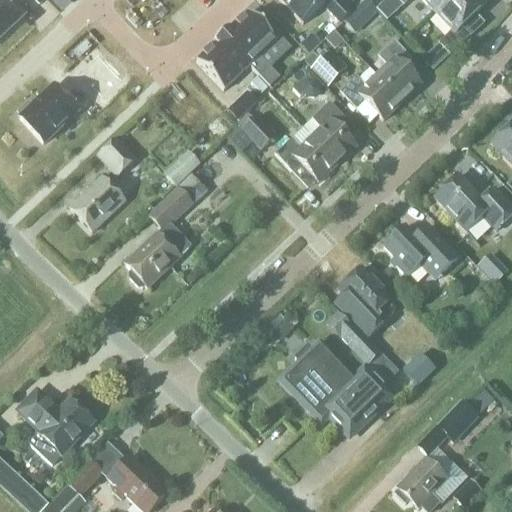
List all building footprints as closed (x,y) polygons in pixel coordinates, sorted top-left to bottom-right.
[(0,0),(0,40),(24,18),(7,0),(0,0)] [(276,0),(302,27),(325,6),(319,0),(276,0)] [(394,0),(403,9),(412,0),(420,0),(435,15),(450,0),(394,0)] [(450,0),(435,15),(452,33),(439,47),(450,58),(470,39),(462,30),(484,9),(475,0),(450,0)] [(342,25),(352,36),(377,14),(366,3),(342,25)] [(220,38),(249,69),(269,90),(279,81),(259,60),(279,41),(266,27),(263,30),(248,15),(229,33),(228,31),(220,38)] [(419,25),(410,32),(421,45),(429,38),(419,25)] [(223,94),(249,69),(220,38),(213,45),(215,47),(196,64),(223,94)] [(388,70),(377,80),(402,106),(421,88),(403,69),(411,61),(394,44),(378,59),(388,70)] [(328,89),(342,75),(346,72),(329,55),(325,58),(321,53),(306,67),(328,89)] [(103,99),(121,81),(98,57),(79,74),(103,99)] [(402,106),(377,80),(366,90),(356,80),(340,96),(356,113),(365,105),(383,124),(402,106)] [(18,117),(21,120),(19,122),(43,147),(77,114),(54,89),(31,111),(28,107),(18,117)] [(322,133),(312,142),(337,168),(355,150),(350,145),(359,137),(330,106),(312,122),(322,133)] [(261,153),(272,142),(253,122),(242,133),(261,153)] [(511,128),(493,147),(511,166),(511,128)] [(337,168),(312,142),(302,151),(292,141),(275,158),(291,175),(300,167),(318,186),(337,168)] [(116,144),(99,161),(117,180),(135,163),(116,144)] [(188,154),(164,177),(176,191),(200,168),(188,154)] [(207,195),(192,178),(178,191),(193,208),(207,195)] [(482,204),(458,179),(435,202),(466,235),(483,220),(496,234),(511,219),(511,212),(493,193),(482,204)] [(102,182),(70,213),(92,236),(124,205),(102,182)] [(177,192),(148,220),(163,236),(192,208),(177,192)] [(458,261),(450,252),(428,230),(420,238),(418,236),(414,236),(412,238),(405,230),(384,250),(395,262),(391,265),(407,281),(421,268),(436,283),(458,261)] [(143,292),(145,290),(147,292),(179,261),(157,238),(125,268),(132,275),(129,277),(129,281),(139,292),(143,292)] [(275,273),(286,263),(278,255),(268,265),(275,273)] [(486,274),(492,287),(503,281),(497,269),(486,274)] [(368,342),(384,326),(382,325),(391,316),(393,312),(392,308),(389,305),(391,302),(361,271),(338,294),(358,315),(358,317),(352,323),(351,322),(350,323),(368,342)] [(278,344),(292,330),(282,320),(268,334),(278,344)] [(281,344),(291,354),(301,344),(290,334),(281,344)] [(295,361),(301,367),(283,384),(314,417),(322,411),(324,413),(364,375),(353,385),(319,350),(314,355),(308,349),(295,361)] [(34,351),(26,363),(37,370),(44,358),(34,351)] [(382,386),(395,376),(378,353),(365,362),(382,386)] [(364,375),(324,413),(349,439),(389,401),(364,375)] [(18,416),(40,436),(29,448),(52,470),(93,426),(70,404),(59,416),(37,395),(18,416)] [(417,451),(428,462),(449,440),(455,446),(461,439),(460,439),(471,428),(459,417),(449,427),(444,423),(417,451)] [(89,465),(67,488),(80,501),(103,477),(108,483),(116,491),(113,494),(122,503),(125,500),(137,511),(152,511),(167,496),(130,460),(126,465),(107,447),(89,465)] [(13,456),(20,467),(31,460),(24,449),(13,456)] [(397,492),(399,494),(395,498),(406,508),(409,504),(418,511),(419,511),(422,510),(423,511),(434,511),(440,506),(432,499),(446,484),(424,463),(397,492)] [(44,511),(45,511),(48,508),(0,464),(0,491),(22,511),(44,511)] [(67,488),(45,511),(44,511),(77,511),(82,508),(83,508),(85,506),(80,501),(67,488)]
